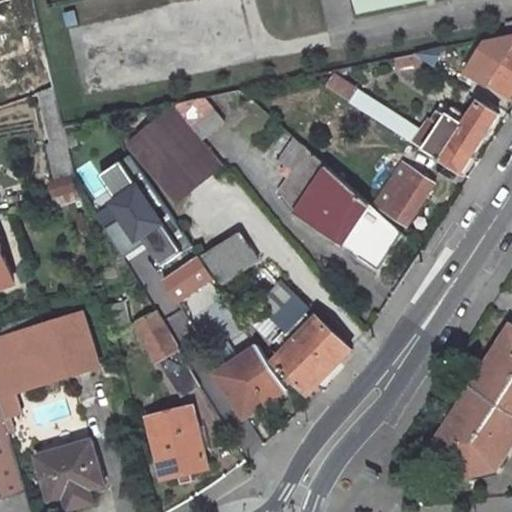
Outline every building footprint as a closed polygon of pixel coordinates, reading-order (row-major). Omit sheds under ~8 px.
[(33,0),(12,0),(37,96),(41,95),(55,90),(33,0)] [(352,0),(356,17),(438,0),(352,0)] [(511,39),(508,37),(483,74),(511,92),(511,39)] [(41,95),(51,136),(65,132),(65,129),(55,90),(41,95)] [(18,92),(1,98),(5,109),(21,104),(20,101),(18,92)] [(502,112),(477,97),(463,119),(453,113),(430,151),(464,170),(502,112)] [(205,140),(225,123),(205,99),(175,106),(205,140)] [(163,116),(134,141),(182,198),(211,173),(163,116)] [(279,193),(294,213),(377,269),(403,231),(307,149),(279,193)] [(161,199),(146,208),(119,158),(87,175),(112,221),(105,225),(120,254),(141,243),(153,265),(187,247),(161,199)] [(403,164),(377,204),(408,224),(434,184),(403,164)] [(74,184),(55,191),(57,199),(77,193),(74,184)] [(77,193),(57,199),(59,202),(79,196),(77,193)] [(240,236),(206,258),(224,284),(257,261),(240,236)] [(0,291),(14,287),(0,248),(0,291)] [(191,265),(163,278),(171,294),(198,281),(191,265)] [(283,285),(258,308),(284,335),(304,316),(307,312),(283,285)] [(199,386),(155,313),(135,323),(155,361),(157,361),(180,397),(199,386)] [(275,363),(309,394),(350,351),(316,320),(312,324),(304,316),(284,335),(276,342),(285,352),(275,363)] [(82,317),(29,334),(39,367),(44,382),(96,368),(82,317)] [(27,329),(0,337),(0,366),(4,378),(39,367),(29,334),(27,329)] [(134,352),(129,331),(113,336),(118,356),(134,352)] [(496,474),(511,448),(511,334),(431,454),(472,481),(496,474)] [(256,346),(216,374),(245,417),(284,389),(256,346)] [(192,409),(148,420),(163,481),(179,477),(181,487),(193,484),(191,474),(207,470),(201,446),(206,445),(202,429),(197,431),(192,409)] [(0,511),(31,511),(0,411),(0,511)] [(93,444),(38,460),(50,504),(64,500),(67,511),(74,511),(94,507),(90,492),(105,488),(93,444)]
